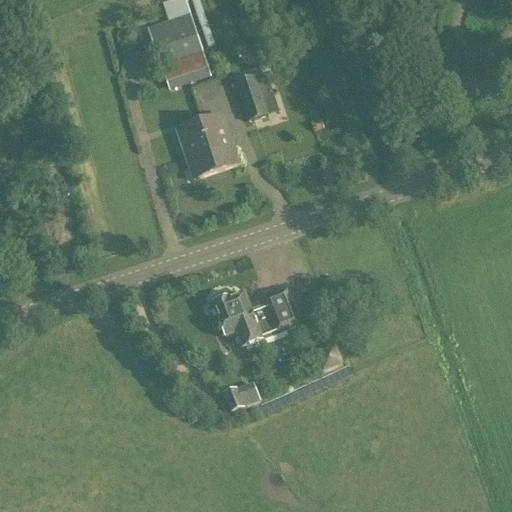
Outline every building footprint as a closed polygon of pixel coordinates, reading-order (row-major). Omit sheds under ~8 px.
[(161,69),(203,55),(190,16),(148,31),(161,69)] [(170,94),(211,80),(203,55),(161,69),(170,94)] [(236,86),(234,87),(247,126),(269,117),(267,112),(256,80),(255,80),(250,65),(231,72),(236,86)] [(200,184),(240,169),(222,120),(179,136),(190,166),(193,165),(200,184)] [(216,303),(214,307),(213,308),(219,322),(218,322),(225,340),(236,336),(242,351),(300,329),(287,294),(263,303),(265,309),(250,315),(243,298),(229,303),(228,302),(227,303),(222,300),(216,302),(216,303)] [(230,416),(260,405),(252,384),(222,396),(230,416)]
